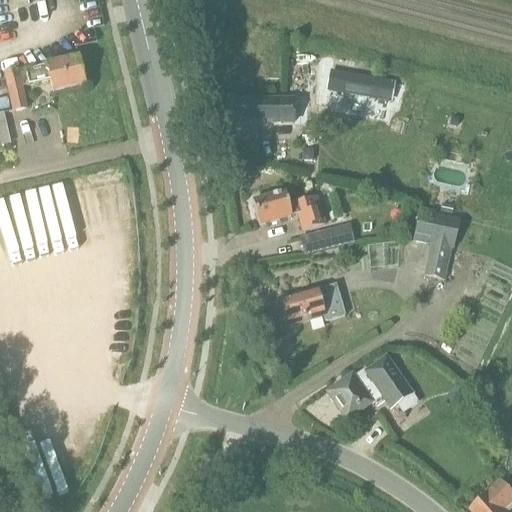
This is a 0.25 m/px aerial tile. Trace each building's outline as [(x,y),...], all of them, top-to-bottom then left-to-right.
[(22,89),(50,82),(52,92),(83,85),(78,60),(27,72),(19,74),(18,71),(4,74),(0,75),(0,90),(7,88),(13,113),(27,110),(24,99),(22,89)] [(332,73),(329,92),(349,95),(352,77),(332,73)] [(372,81),(368,99),(388,103),(392,84),(372,81)] [(231,100),(231,103),(227,106),(227,114),(231,117),(231,126),(233,126),(233,125),(293,125),(293,101),(233,101),(233,100),(231,100)] [(348,132),(350,116),(322,112),(320,129),(348,132)] [(451,120),(449,128),(455,130),(458,123),(451,120)] [(313,161),(313,151),(303,151),(303,161),(313,161)] [(260,228),(292,219),(297,217),(301,234),(324,227),(316,199),(288,207),(285,194),(253,203),(260,228)] [(442,206),(440,215),(452,218),(453,209),(442,206)] [(420,214),(413,243),(429,246),(424,274),(446,279),(458,222),(420,214)] [(336,231),(340,248),(353,245),(348,227),(336,231)] [(302,245),(305,257),(329,251),(326,239),(302,245)] [(485,240),(480,257),(490,260),(495,243),(485,240)] [(336,287),(330,289),(281,303),(288,328),(310,322),(312,323),(318,322),(319,319),(323,318),(325,324),(345,318),(336,287)] [(333,405),(335,405),(347,422),(371,406),(374,410),(385,402),(391,410),(411,395),(385,360),(367,373),(365,371),(353,380),(352,378),(328,396),(330,399),(330,401),(333,405)] [(447,398),(458,405),(465,394),(454,387),(447,398)] [(260,486),(266,481),(263,477),(262,475),(256,480),(257,482),(260,486)] [(469,511),(496,511),(495,511),(505,503),(508,506),(511,502),(511,498),(499,484),(469,511)]
